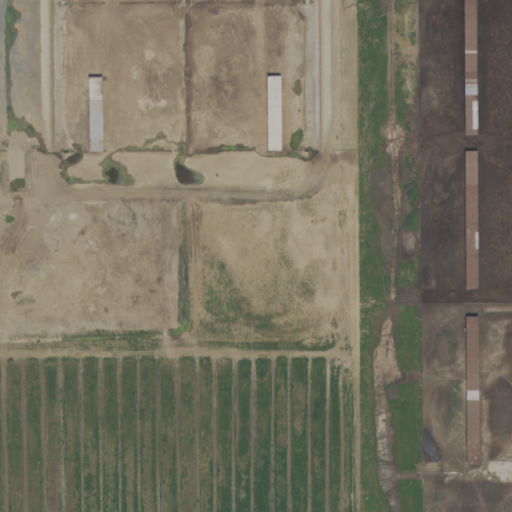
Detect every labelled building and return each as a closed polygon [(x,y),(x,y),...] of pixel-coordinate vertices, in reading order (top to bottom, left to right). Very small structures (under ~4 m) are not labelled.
[(464,135),(476,135),(474,66),(463,66),(464,135)] [(279,150),(280,76),(266,76),(265,150),(279,150)] [(101,77),(87,77),(88,151),(101,151),(101,77)] [(475,150),(463,151),(465,289),(477,288),(475,150)] [(476,316),(464,316),(465,464),(477,464),(476,316)]
